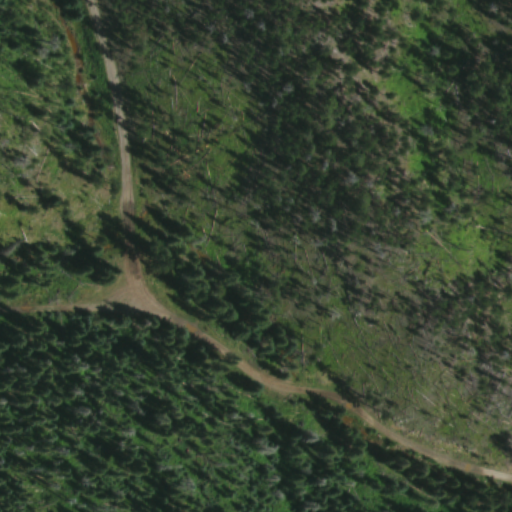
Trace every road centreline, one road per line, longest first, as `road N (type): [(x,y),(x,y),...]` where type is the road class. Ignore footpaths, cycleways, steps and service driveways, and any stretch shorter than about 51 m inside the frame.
road 1 (track): [(511,475),(433,453),(342,401),(132,305),(0,312)]
road 2 (track): [(132,305),(118,93),(87,0)]
